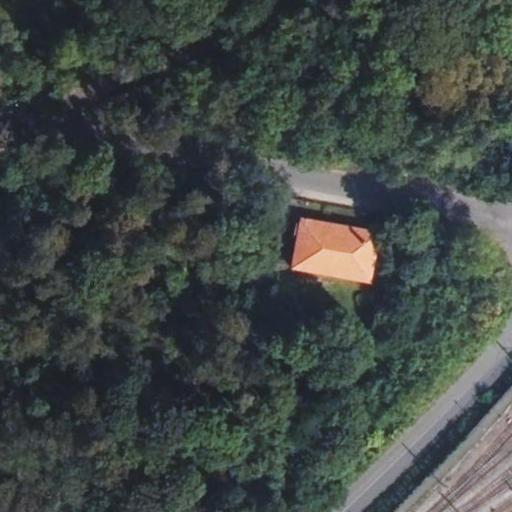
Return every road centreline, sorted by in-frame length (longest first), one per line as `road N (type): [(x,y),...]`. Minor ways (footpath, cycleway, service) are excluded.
road 1 (tertiary): [(450,206),(92,134)]
road 2 (tertiary): [(511,341),(340,511)]
